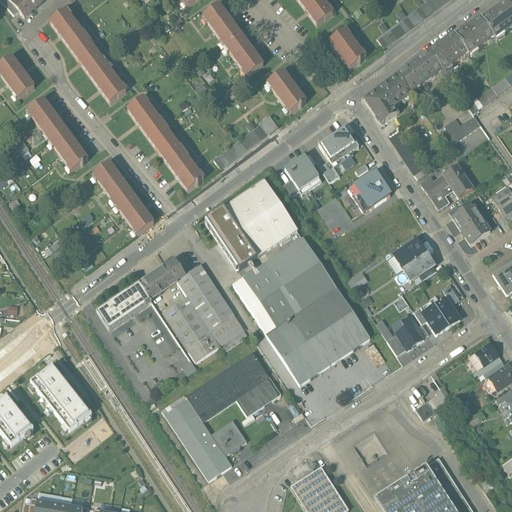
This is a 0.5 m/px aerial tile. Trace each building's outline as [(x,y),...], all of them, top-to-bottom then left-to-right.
[(7,0),(2,4),(14,18),(18,14),(11,5),(7,0)] [(21,0),(16,0),(11,5),(18,14),(24,20),(32,12),(21,0)] [(21,0),(32,12),(41,5),(37,0),(21,0)] [(181,0),(188,9),(199,0),(181,0)] [(317,29),(332,17),(319,0),(298,0),(297,2),(317,29)] [(433,0),(429,3),(436,12),(452,0),(433,0)] [(429,3),(376,42),(383,51),(436,12),(429,3)] [(507,5),(481,23),(494,40),(495,42),(511,29),(511,12),(508,7),(507,5)] [(225,50),(240,38),(219,9),(203,20),(225,50)] [(70,52),(85,41),(65,14),(50,25),(70,52)] [(480,21),(455,39),(467,56),(468,58),(494,40),(481,23),(480,21)] [(364,61),(344,34),(329,46),(349,73),(364,61)] [(453,37),(428,56),(441,73),(442,75),(467,56),(455,39),(453,37)] [(247,79),(262,68),(240,38),(225,50),(247,79)] [(90,79),(105,68),(85,41),(70,52),(90,79)] [(428,56),(397,79),(409,96),(415,92),(420,89),(420,88),(430,80),(431,81),(435,77),(441,73),(428,56)] [(34,90),(12,61),(0,69),(0,76),(18,102),(34,90)] [(110,106),(125,95),(105,68),(90,79),(110,106)] [(305,105),(283,75),(268,87),(290,117),(305,105)] [(511,75),(471,104),(478,114),(511,89),(511,75)] [(397,79),(364,103),(381,128),(397,118),(394,113),(396,111),(394,109),(410,98),(409,96),(397,79)] [(148,140),(163,129),(143,102),(128,113),(148,140)] [(50,145),(65,133),(43,103),(28,115),(50,145)] [(471,104),(466,108),(472,118),(478,114),(471,104)] [(456,122),(445,130),(449,137),(442,141),(449,150),(481,129),(474,120),(461,129),(456,122)] [(269,122),(261,127),(268,137),(275,131),(269,122)] [(261,127),(213,163),(220,172),(268,137),(261,127)] [(168,167),(183,156),(163,129),(148,140),(168,167)] [(344,130),(318,148),(329,164),(334,171),(353,158),(351,155),(358,150),(344,130)] [(72,174),(87,163),(65,133),(50,145),(72,174)] [(424,171),(400,134),(389,141),(414,178),(424,171)] [(187,194),(203,183),(183,156),(168,167),(187,194)] [(319,181),(304,158),(290,167),(291,168),(284,172),(299,194),(307,189),(319,181)] [(339,179),(334,171),(329,164),(319,171),(329,185),(339,179)] [(116,208),(131,197),(109,167),(94,178),(116,208)] [(355,174),(358,179),(368,172),(365,167),(355,174)] [(434,186),(424,193),(438,214),(449,207),(444,200),(448,197),(448,198),(453,195),(458,202),(472,192),(458,170),(434,186)] [(379,182),(374,175),(348,193),(364,216),(390,198),(385,191),(386,191),(379,182)] [(321,185),(319,181),(307,189),(310,192),(321,185)] [(431,181),(421,188),(424,193),(434,186),(431,181)] [(264,183),(206,223),(239,273),(298,233),(264,183)] [(291,200),(299,194),(291,183),(283,188),(291,200)] [(511,197),(510,195),(493,206),(505,223),(511,218),(511,197)] [(138,238),(153,226),(131,197),(116,208),(138,238)] [(458,209),(449,215),(453,221),(462,214),(458,209)] [(471,213),(469,210),(462,214),(453,221),(471,248),(490,235),(474,211),(471,213)] [(403,252),(416,244),(413,239),(400,247),(403,252)] [(303,242),(233,289),(257,325),(262,321),(271,335),(336,292),(303,242)] [(417,243),(416,244),(403,252),(393,258),(399,268),(402,266),(406,271),(423,259),(420,254),(423,252),(417,243)] [(423,259),(406,271),(403,273),(410,284),(420,278),(433,269),(434,269),(426,257),(423,259)] [(184,279),(174,263),(166,269),(176,284),(184,279)] [(511,264),(493,277),(507,298),(511,294),(511,264)] [(248,339),(200,268),(184,279),(176,284),(187,300),(220,350),(223,355),(248,339)] [(166,269),(139,286),(150,303),(177,285),(176,284),(166,269)] [(433,269),(420,278),(423,283),(436,274),(433,269)] [(346,283),(353,293),(368,283),(361,273),(346,283)] [(139,286),(127,294),(109,306),(97,314),(116,343),(158,315),(150,303),(139,286)] [(446,299),(452,308),(459,303),(449,288),(442,293),(446,299)] [(271,335),(266,338),(299,389),(370,342),(336,292),(271,335)] [(439,305),(440,306),(446,302),(455,315),(457,314),(452,308),(446,299),(439,303),(440,305),(439,305)] [(220,350),(187,300),(163,316),(196,366),(220,350)] [(446,302),(440,306),(433,310),(447,331),(460,323),(455,315),(446,302)] [(435,339),(447,331),(433,310),(430,304),(420,311),(424,317),(422,318),(426,325),(435,339)] [(8,316),(16,316),(17,308),(8,307),(8,316)] [(424,317),(420,311),(413,315),(422,328),(426,325),(422,318),(424,317)] [(271,335),(262,321),(257,325),(266,338),(271,335)] [(396,337),(397,338),(407,353),(424,342),(423,342),(417,332),(410,322),(403,327),(405,331),(396,337)] [(422,328),(417,332),(423,342),(428,338),(422,328)] [(407,353),(397,338),(387,344),(397,359),(407,353)] [(490,346),(474,357),(483,370),(499,360),(490,346)] [(253,356),(185,400),(184,399),(161,414),(205,479),(203,481),(207,486),(232,469),(225,459),(246,445),(232,424),(211,438),(202,426),(236,404),(247,421),(281,398),(253,356)] [(502,365),(493,371),(496,376),(505,370),(502,365)] [(496,376),(488,381),(497,394),(511,384),(511,371),(509,367),(505,370),(496,376)] [(92,418),(53,369),(31,387),(69,436),(92,418)] [(493,371),(483,377),(487,383),(488,381),(496,376),(493,371)] [(436,398),(427,405),(435,417),(446,402),(440,393),(435,396),(436,398)] [(511,396),(510,393),(499,400),(503,406),(505,404),(511,414),(511,396)] [(33,433),(7,399),(0,405),(0,435),(11,450),(33,433)] [(427,405),(415,412),(423,424),(435,417),(427,405)] [(470,511),(438,461),(374,503),(379,511),(470,511)] [(511,461),(502,468),(511,483),(511,461)] [(347,511),(321,470),(290,490),(304,511),(347,511)]
